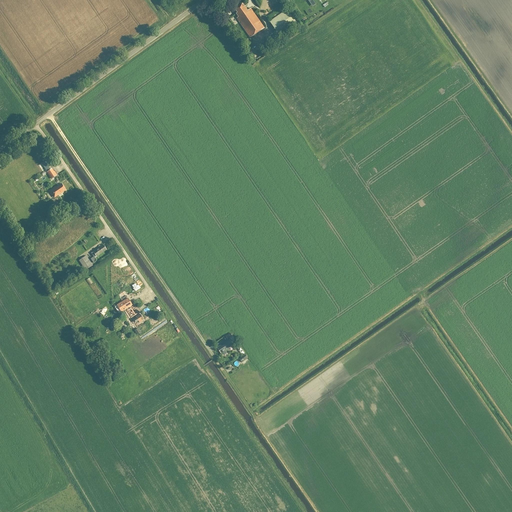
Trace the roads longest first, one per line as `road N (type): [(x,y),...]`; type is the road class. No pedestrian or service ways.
road 1 (track): [(48,115),(222,369)]
road 2 (unclassified): [(36,124),(156,298)]
road 3 (unclassified): [(36,124),(205,0)]
